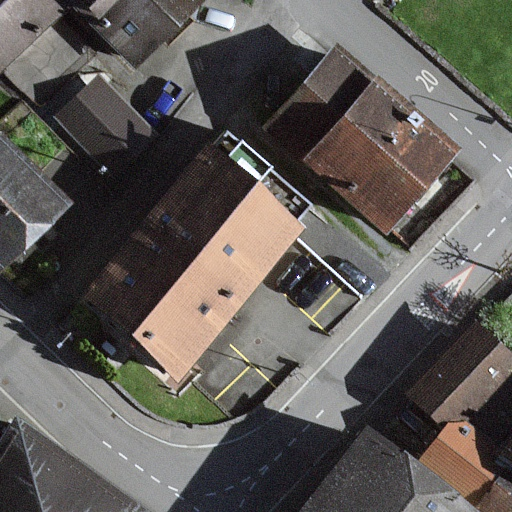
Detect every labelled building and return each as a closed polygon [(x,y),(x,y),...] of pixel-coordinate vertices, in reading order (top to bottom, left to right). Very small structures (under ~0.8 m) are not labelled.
[(0,0),(0,65),(65,0),(0,0)] [(66,0),(130,63),(192,0),(66,0)] [(337,51),(268,128),(381,228),(449,151),(337,51)] [(150,136),(97,80),(59,116),(112,172),(150,136)] [(0,147),(0,264),(59,206),(0,147)] [(200,157),(84,296),(174,370),(289,230),(200,157)] [(511,364),(472,327),(410,392),(448,429),(511,364)] [(128,511),(9,425),(0,441),(0,511),(128,511)] [(467,500),(500,462),(458,425),(425,463),(467,500)] [(457,511),(362,438),(304,511),(457,511)] [(511,511),(511,482),(501,474),(476,507),(481,511),(511,511)]
